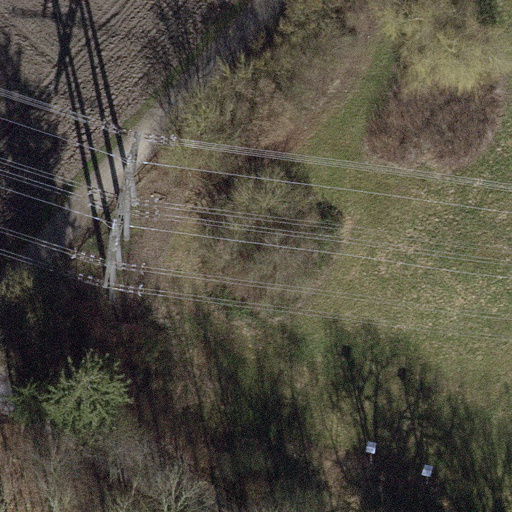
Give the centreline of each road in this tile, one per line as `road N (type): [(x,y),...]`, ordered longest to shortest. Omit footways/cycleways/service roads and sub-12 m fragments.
road 1 (track): [(275,0),(0,299)]
road 2 (track): [(0,397),(205,511)]
